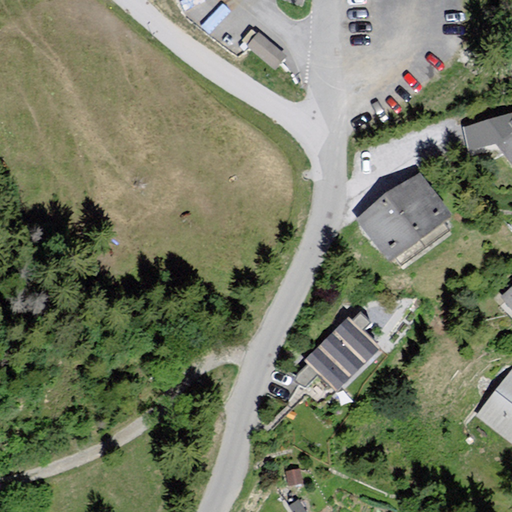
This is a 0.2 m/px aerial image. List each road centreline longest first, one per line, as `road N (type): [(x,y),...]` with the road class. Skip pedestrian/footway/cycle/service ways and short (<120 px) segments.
road 1 (residential): [(0,484),(56,468),(139,428),(224,361),(254,369)]
road 2 (residential): [(328,143),(127,0)]
road 3 (residential): [(254,369),(326,212),(328,143)]
road 4 (residential): [(213,511),(254,369)]
road 5 (residential): [(328,143),(324,0)]
road 6 (unknown): [(424,128),(386,159),(352,206),(326,212)]
